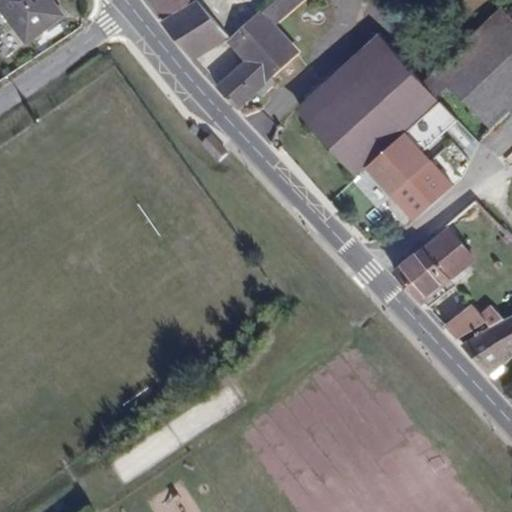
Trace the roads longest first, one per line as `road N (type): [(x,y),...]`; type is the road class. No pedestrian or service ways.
road 1 (tertiary): [(129,8),(511,429)]
road 2 (residential): [(0,103),(129,8)]
